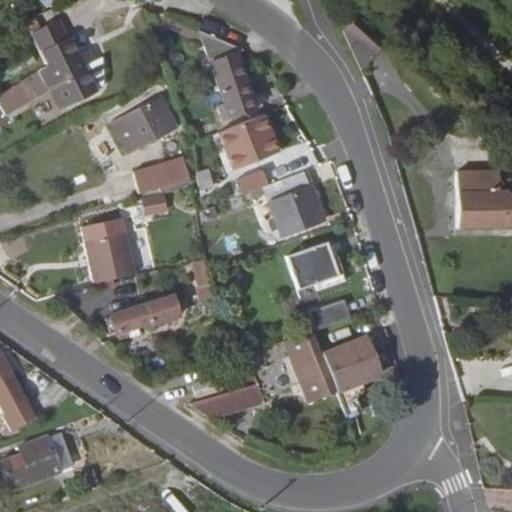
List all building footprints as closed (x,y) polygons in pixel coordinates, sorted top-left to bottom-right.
[(41,0),(49,8),(58,0),(41,0)] [(51,69),(40,75),(46,89),(53,86),(63,108),(98,93),(86,67),(81,55),(74,40),(70,42),(60,21),(34,33),(45,55),(51,69)] [(347,42),(363,83),(386,54),(361,28),(347,42)] [(204,34),(214,62),(237,53),(244,51),(235,46),(221,42),(213,38),(204,34)] [(86,67),(97,62),(92,50),(81,55),(86,67)] [(237,53),(214,62),(233,120),(257,112),(247,86),(251,85),(244,67),(242,68),(237,53)] [(97,62),(86,67),(98,93),(104,88),(107,83),(104,59),(97,62)] [(227,122),(233,120),(228,104),(221,106),(227,122)] [(120,161),(172,138),(159,105),(106,126),(120,161)] [(255,122),(208,141),(224,178),(270,159),(255,122)] [(143,204),(194,193),(189,171),(138,182),(143,204)] [(326,223),(308,175),(270,192),(289,237),(326,223)] [(503,178),(461,175),(458,233),(511,234),(511,199),(511,198),(511,185),(503,185),(503,178)] [(208,199),(218,192),(208,177),(198,183),(208,199)] [(236,207),(262,196),(256,182),(230,193),(236,207)] [(172,211),(151,213),(153,228),(174,225),(172,211)] [(230,223),(226,214),(214,220),(217,228),(230,223)] [(97,295),(140,289),(134,246),(91,252),(97,295)] [(296,299),(342,280),(328,247),(283,265),(296,299)] [(194,300),(206,299),(203,259),(190,260),(194,300)] [(453,295),(440,295),(445,314),(457,311),(453,295)] [(121,335),(137,330),(143,328),(156,324),(157,328),(183,318),(176,296),(115,314),(121,335)] [(356,317),(351,300),(317,311),(324,329),(356,317)] [(340,391),(328,354),(320,332),(290,342),(312,401),(340,391)] [(340,391),(350,417),(365,412),(356,385),(383,376),(372,340),(328,354),(340,391)] [(0,349),(0,348),(0,407),(12,436),(32,425),(0,349)] [(190,387),(195,400),(216,394),(211,380),(190,387)] [(227,390),(234,405),(262,395),(254,380),(227,390)] [(216,394),(195,400),(189,403),(206,414),(234,405),(227,390),(216,394)] [(27,453),(38,482),(69,472),(57,436),(26,447),(27,453)] [(18,490),(38,482),(27,453),(8,461),(18,490)]
